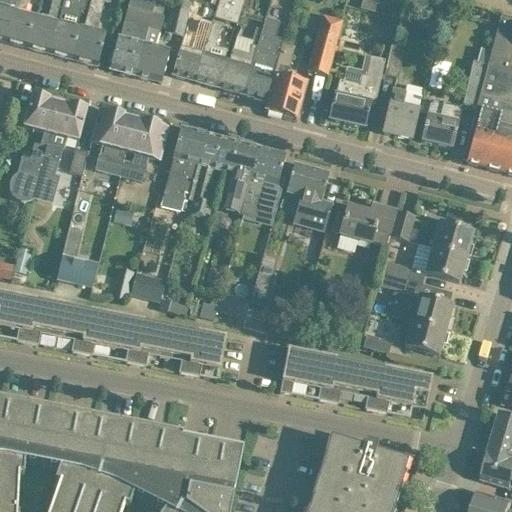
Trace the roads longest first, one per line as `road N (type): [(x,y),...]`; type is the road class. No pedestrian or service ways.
road 1 (residential): [(511,199),(0,60)]
road 2 (residential): [(457,455),(0,359)]
road 3 (unclassified): [(457,455),(511,281)]
